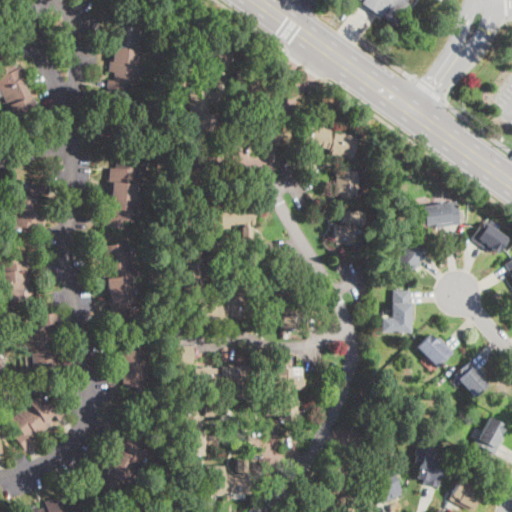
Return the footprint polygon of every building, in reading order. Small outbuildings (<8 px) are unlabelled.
[(404,0),(411,5),(397,25),(382,14),(380,17),(361,3),(362,1),(360,0),(404,0)] [(141,26),(140,34),(139,45),(144,46),(142,57),(138,57),(137,63),(144,64),(144,70),(139,69),(137,85),(126,83),(125,93),(106,91),(107,80),(112,81),(113,72),(108,71),(109,60),(113,60),(114,53),(108,53),(110,33),(115,33),(116,25),(111,25),(112,14),(131,16),(130,25),(141,26)] [(231,52),(227,68),(216,65),(214,78),(203,76),(206,63),(202,62),(206,47),(231,52)] [(13,61),(16,69),(21,67),(26,77),(22,79),(29,95),(30,94),(39,114),(22,122),(19,116),(14,119),(10,111),(7,112),(3,103),(5,101),(0,91),(0,56),(11,51),(15,60),(13,61)] [(265,78),(259,96),(253,94),(252,97),(254,97),(250,109),(240,105),(243,95),(247,96),(248,93),(232,87),(238,69),(265,78)] [(207,91),(207,93),(210,93),(210,92),(222,92),(222,101),(210,101),(210,98),(207,98),(207,113),(218,113),(218,132),(186,132),(186,114),(182,114),(182,110),(189,110),(189,86),(209,86),(209,91),(207,91)] [(356,142),(353,158),(329,153),(329,149),(312,146),(310,157),(302,156),(304,143),(301,142),(304,125),(331,131),(330,136),(356,142)] [(140,161),(139,175),(139,179),(143,180),(142,186),(138,186),(137,200),(143,200),(142,206),(138,206),(136,222),(124,220),(123,229),(105,227),(106,217),(111,217),(112,209),(106,209),(107,197),(112,198),(113,183),(107,183),(109,168),(115,169),(116,157),(140,160),(140,161)] [(353,172),(351,199),(340,198),(340,195),(335,195),(336,183),(337,171),(353,172)] [(202,182),(202,190),(187,190),(188,172),(203,173),(202,182)] [(50,185),(48,193),(48,195),(41,194),(37,212),(46,214),(43,225),(37,224),(35,234),(12,229),(15,214),(10,212),(11,207),(6,206),(7,200),(13,202),(14,194),(19,195),(21,187),(30,189),(32,181),(50,185)] [(222,190),(222,199),(226,199),(226,205),(255,204),(256,225),(252,225),(253,237),(243,238),(242,224),(228,224),(229,229),(209,228),(209,200),(210,200),(210,190),(222,190)] [(457,211),(459,224),(436,228),(435,224),(426,225),(423,207),(456,202),(457,211)] [(363,212),(362,224),(351,223),(351,227),(354,227),(353,244),(333,242),(334,226),(344,227),(345,223),(341,223),(342,211),(363,212)] [(508,239),(502,248),(498,253),(491,247),(488,251),(472,239),(484,222),(508,239)] [(219,251),(219,253),(201,253),(201,259),(202,259),(202,263),(200,263),(200,265),(199,265),(199,271),(213,271),(213,281),(200,280),(199,291),(185,291),(186,238),(219,239),(219,251)] [(130,246),(131,260),(132,269),(137,268),(138,276),(131,277),(133,291),(136,291),(137,303),(129,304),(130,310),(125,310),(126,319),(108,322),(107,312),(110,311),(109,299),(110,298),(108,280),(103,280),(102,265),(107,264),(106,256),(101,256),(100,246),(129,243),(130,246)] [(415,268),(409,275),(396,263),(413,245),(415,243),(428,254),(415,268)] [(25,256),(27,275),(33,274),(33,281),(28,282),(28,288),(24,288),(25,306),(11,307),(12,315),(0,315),(0,273),(2,273),(2,264),(0,264),(0,253),(25,251),(25,256)] [(511,279),(503,266),(511,261),(511,279)] [(292,277),(292,290),(293,303),(296,303),(296,308),(294,308),(295,329),(280,330),(280,317),(266,318),(266,310),(279,309),(279,307),(280,307),(280,304),(274,304),(274,302),(273,302),(273,297),(275,297),(274,287),(271,287),(272,289),(260,289),(260,280),(272,280),(272,282),(274,282),(274,277),(292,277)] [(410,332),(390,332),(391,290),(409,290),(408,303),(410,303),(410,332)] [(219,304),(226,305),(226,302),(231,302),(231,300),(253,301),(252,316),(221,315),(221,322),(202,321),(201,321),(202,305),(211,306),(212,291),(220,292),(219,304)] [(50,324),(51,333),(57,332),(58,342),(61,342),(62,357),(57,357),(58,366),(65,366),(66,376),(48,378),(48,369),(33,370),(31,352),(27,352),(26,348),(23,348),(23,342),(27,341),(26,325),(39,324),(38,315),(56,313),(57,323),(50,324)] [(428,335),(434,341),(438,337),(453,352),(442,362),(440,360),(434,365),(416,347),(428,335)] [(133,342),(134,349),(144,349),(144,365),(146,365),(146,387),(143,387),(143,392),(135,392),(135,387),(122,388),(122,377),(116,377),(116,364),(117,364),(117,353),(118,353),(118,351),(124,350),(124,342),(133,342)] [(193,364),(176,364),(176,346),(193,346),(193,364)] [(488,385),(474,397),(455,375),(471,361),(484,376),(482,378),(488,385)] [(206,389),(194,389),(194,371),(219,371),(219,365),(248,365),(248,384),(218,384),(218,389),(206,389)] [(289,389),(289,393),(297,393),(297,420),(278,420),(278,415),(276,415),(276,416),(264,416),(264,406),(276,406),(276,409),(279,409),(279,399),(277,399),(277,394),(272,394),(272,387),(259,386),(259,378),(271,378),(271,366),(301,366),(300,389),(289,389)] [(244,386),(244,398),(233,398),(234,386),(244,386)] [(404,394),(398,400),(394,395),(400,389),(404,394)] [(40,394),(47,402),(50,407),(56,402),(57,402),(67,414),(59,420),(53,414),(48,418),(51,422),(48,425),(49,426),(37,436),(34,431),(27,437),(33,443),(24,450),(13,436),(21,430),(11,418),(25,407),(22,403),(31,396),(33,399),(40,394)] [(200,403),(200,408),(203,408),(203,406),(214,406),(215,416),(203,416),(203,412),(200,412),(200,429),(204,429),(204,439),(207,439),(207,436),(218,436),(218,445),(207,445),(207,444),(204,444),(204,456),(189,456),(189,435),(193,435),(193,430),(182,430),(182,403),(182,399),(200,399),(200,403)] [(495,453),(494,453),(484,448),(487,444),(478,439),(490,418),(504,426),(499,436),(503,438),(495,453)] [(138,448),(146,453),(126,484),(132,488),(128,493),(124,491),(116,504),(95,491),(101,482),(96,478),(101,469),(106,472),(111,465),(106,462),(116,447),(120,449),(125,442),(120,439),(126,430),(142,440),(138,448)] [(443,461),(436,487),(421,482),(422,479),(415,477),(417,473),(414,472),(417,462),(412,460),(416,446),(425,449),(423,456),(443,461)] [(402,463),(394,466),(391,458),(399,455),(402,463)] [(249,474),(249,488),(250,488),(250,493),(222,492),(222,495),(204,495),(204,491),(205,467),(223,467),(223,474),(239,474),(239,472),(236,472),(237,460),(246,460),(246,472),(244,472),(244,474),(249,474)] [(346,485),(346,495),(350,495),(350,511),(333,511),(333,509),(330,510),(330,511),(318,511),(318,501),(330,501),(330,504),(332,504),(332,495),(328,495),(328,492),(325,492),(324,467),(345,467),(346,485)] [(384,502),(379,504),(375,493),(384,489),(378,475),(391,469),(402,495),(384,502)] [(480,494),(471,511),(450,500),(459,482),(459,481),(481,493),(480,494)] [(59,497),(60,502),(70,499),(71,504),(81,502),(84,511),(26,511),(25,508),(36,505),(37,509),(46,507),(45,501),(59,497)]
